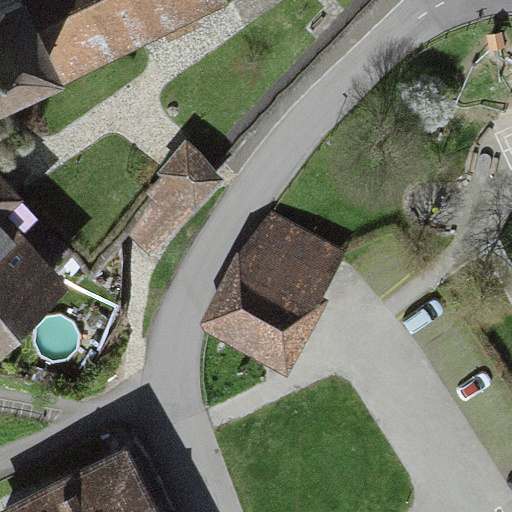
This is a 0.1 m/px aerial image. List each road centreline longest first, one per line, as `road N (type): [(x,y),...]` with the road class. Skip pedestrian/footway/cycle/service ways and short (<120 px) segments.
road 1 (residential): [(168,401),(173,330),(257,184),(331,100),(453,0)]
road 2 (residential): [(0,471),(168,401)]
road 3 (residential): [(217,511),(168,401)]
